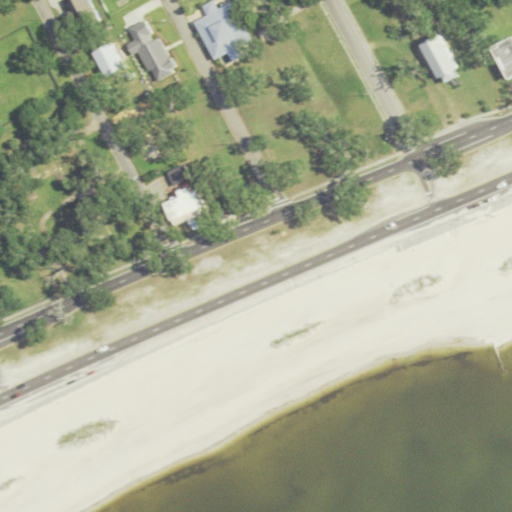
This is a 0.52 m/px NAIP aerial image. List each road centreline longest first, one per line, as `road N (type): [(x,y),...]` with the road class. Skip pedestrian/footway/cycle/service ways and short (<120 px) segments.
road 1 (primary): [(0,397),(511,174)]
road 2 (primary): [(511,118),(0,332)]
road 3 (residential): [(176,257),(36,0)]
road 4 (residential): [(169,0),(286,213)]
road 5 (residential): [(436,207),(328,0)]
